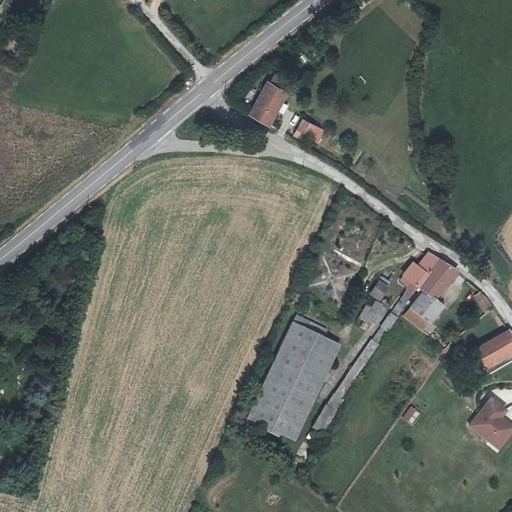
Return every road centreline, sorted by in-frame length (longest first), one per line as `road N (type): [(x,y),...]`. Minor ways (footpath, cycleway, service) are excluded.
road 1 (unclassified): [(511,325),(451,259),(298,156)]
road 2 (secondary): [(0,261),(146,140)]
road 3 (unclassified): [(298,156),(146,140)]
road 4 (secondary): [(212,85),(316,0)]
